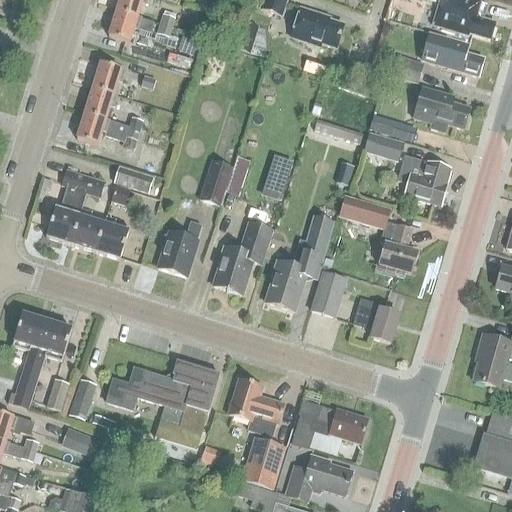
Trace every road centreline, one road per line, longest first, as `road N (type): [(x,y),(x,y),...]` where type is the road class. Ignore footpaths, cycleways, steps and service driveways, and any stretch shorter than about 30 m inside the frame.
road 1 (residential): [(425,396),(0,271)]
road 2 (residential): [(425,396),(511,90)]
road 3 (residential): [(0,250),(77,0)]
road 4 (residential): [(390,511),(425,396)]
